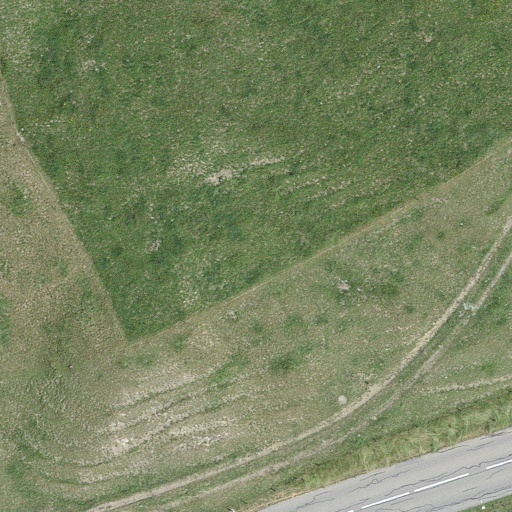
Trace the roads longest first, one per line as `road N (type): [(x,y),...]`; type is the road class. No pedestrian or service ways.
road 1 (track): [(166,511),(282,468),(403,386),(511,247)]
road 2 (tertiary): [(350,511),(511,458)]
